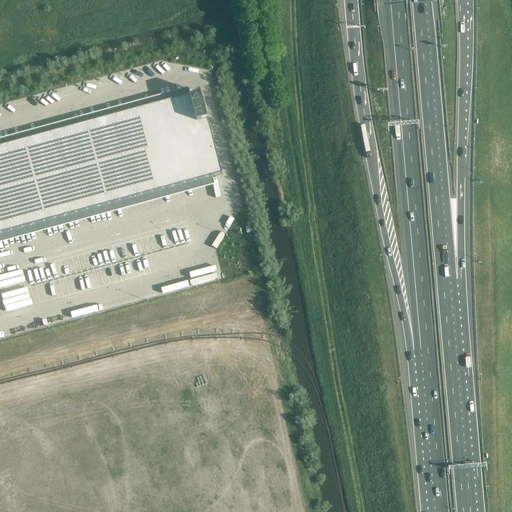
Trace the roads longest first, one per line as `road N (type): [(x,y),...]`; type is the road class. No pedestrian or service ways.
road 1 (unknown): [(0,117),(181,72),(189,77),(201,91),(224,182),(220,214),(201,244)]
road 2 (motorway): [(351,0),(380,221),(424,349)]
road 3 (motorway): [(393,0),(424,349)]
road 4 (motorway): [(450,279),(421,0)]
road 5 (motorway): [(450,279),(465,157),(462,0)]
road 6 (motorway): [(470,511),(450,279)]
road 7 (motorway): [(424,349),(438,511)]
